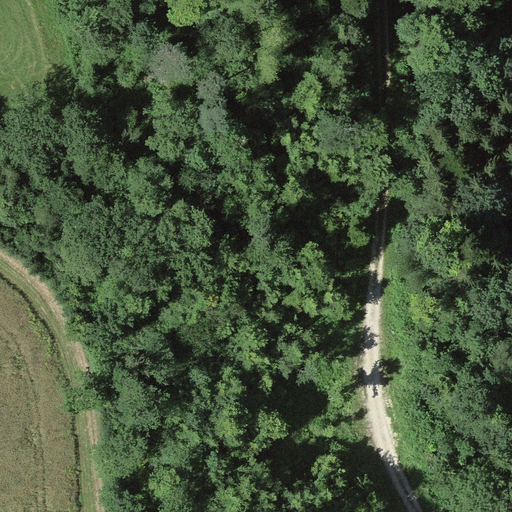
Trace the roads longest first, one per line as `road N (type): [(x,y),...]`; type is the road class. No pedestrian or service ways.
road 1 (track): [(384,0),(388,152),(372,384),(416,511)]
road 2 (track): [(0,254),(43,280),(75,344),(101,511)]
